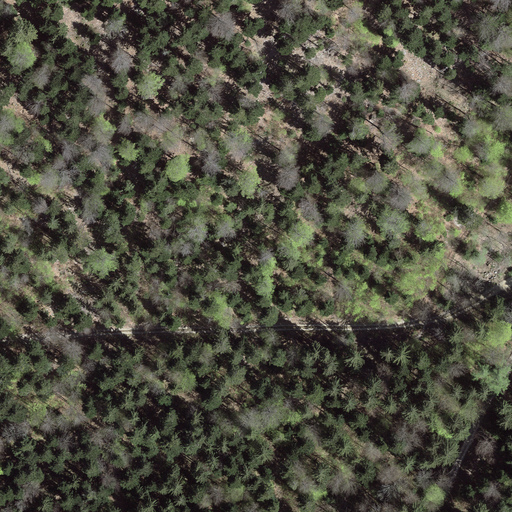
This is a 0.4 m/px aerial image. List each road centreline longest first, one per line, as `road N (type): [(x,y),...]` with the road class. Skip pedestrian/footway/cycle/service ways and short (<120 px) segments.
road 1 (track): [(412,322),(0,337)]
road 2 (track): [(435,511),(511,370)]
